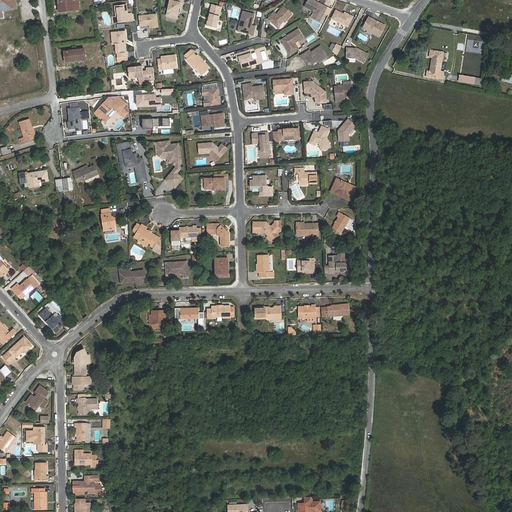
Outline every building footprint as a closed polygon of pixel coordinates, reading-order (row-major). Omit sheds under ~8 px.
[(16,0),(0,0),(0,18),(5,18),(4,10),(17,8),(16,0)] [(79,9),(78,0),(68,0),(58,1),(59,12),(79,9)] [(183,0),(176,0),(177,2),(170,0),(167,16),(177,18),(178,13),(179,8),(181,8),(183,0)] [(326,7),(313,0),(306,0),(304,6),(313,11),(310,17),(318,21),(326,7)] [(222,7),(212,4),(208,17),(210,17),(209,19),(208,19),(206,25),(217,27),(222,7)] [(126,5),(115,6),(116,16),(117,22),(123,22),(123,21),(128,20),(128,21),(132,21),(132,13),(128,14),(126,5)] [(274,12),(268,19),(271,22),(272,20),(276,25),(281,24),(283,21),(285,20),(286,21),(292,14),(284,7),(277,15),(274,12)] [(341,13),(335,10),(331,18),(347,27),(353,16),(344,12),(343,15),(340,14),(341,13)] [(255,14),(243,11),(241,20),(242,20),(240,30),(250,32),(249,34),(253,35),(256,26),(252,25),(255,14)] [(157,14),(140,16),(141,26),(150,25),(150,28),(158,27),(157,14)] [(385,25),(368,17),(363,28),(379,37),(385,25)] [(238,31),(249,34),(250,32),(240,30),(242,20),(241,20),(238,31)] [(298,29),(281,40),(284,43),(285,43),(287,46),(287,48),(290,54),(298,49),(294,43),(303,37),(298,29)] [(125,31),(111,32),(112,44),(115,44),(116,54),(117,53),(118,57),(127,56),(127,52),(125,52),(125,43),(120,43),(120,40),(126,40),(125,31)] [(337,54),(341,46),(332,42),(328,50),(337,54)] [(310,50),(300,56),(303,60),(304,59),(307,63),(310,64),(317,60),(318,61),(327,56),(321,45),(311,51),(310,50)] [(358,48),(347,48),(347,58),(355,58),(364,62),(368,54),(358,48)] [(65,62),(85,60),(84,49),(64,51),(65,62)] [(250,49),(236,54),(238,59),(240,58),(243,68),(257,64),(255,59),(253,59),(250,49)] [(196,57),(193,54),(191,50),(185,55),(187,58),(186,60),(193,69),(194,68),(200,75),(208,69),(197,55),(196,57)] [(426,77),(439,79),(443,52),(430,50),(429,57),(432,57),(430,71),(427,71),(426,77)] [(158,60),(159,70),(177,67),(176,55),(161,57),(161,59),(158,60)] [(324,60),(326,66),(336,62),(337,63),(334,56),(324,60)] [(128,68),(129,78),(138,77),(143,77),(144,81),(148,81),(155,80),(153,67),(146,68),(146,71),(143,71),(142,66),(128,68)] [(511,82),(511,73),(502,73),(501,82),(511,82)] [(474,83),(475,78),(468,77),(460,75),(459,81),(474,83)] [(292,79),(273,81),(274,90),(280,90),(283,89),(282,88),(284,88),(285,95),(293,94),(292,79)] [(313,82),(304,82),(305,92),(309,92),(316,97),(316,103),(326,102),(325,92),(318,86),(316,87),(314,85),(314,83),(313,82)] [(251,83),(242,85),(243,89),(244,88),(245,95),(250,98),(256,97),(256,99),(265,98),(263,86),(252,87),(251,83)] [(352,86),(335,87),(336,101),(340,101),(340,99),(344,99),(344,96),(353,95),(352,86)] [(218,88),(202,90),(203,95),(207,95),(208,96),(209,99),(208,100),(204,101),(205,106),(220,104),(218,88)] [(137,94),(137,108),(157,107),(162,107),(162,102),(162,97),(157,97),(157,94),(137,94)] [(110,96),(94,113),(105,123),(110,117),(107,115),(113,108),(122,116),(127,112),(123,108),(126,105),(115,95),(110,96)] [(80,107),(68,108),(69,121),(68,121),(69,130),(76,129),(76,132),(83,131),(80,107)] [(208,111),(200,112),(201,116),(204,116),(206,124),(208,126),(215,125),(215,127),(225,126),(223,113),(209,115),(208,111)] [(203,129),(215,127),(215,125),(208,126),(206,124),(204,116),(201,116),(203,129)] [(170,118),(143,119),(143,128),(154,128),(155,126),(170,126),(170,118)] [(349,118),(338,131),(339,141),(349,141),(348,137),(348,134),(353,128),(356,125),(349,118)] [(25,141),(35,138),(29,119),(19,122),(24,137),(25,141)] [(314,131),(310,140),(315,142),(318,143),(321,151),(330,147),(326,137),(329,130),(322,127),(320,131),(321,131),(320,134),(318,133),(314,131)] [(299,128),(278,130),(279,141),(284,141),(284,137),(285,136),(293,135),(294,136),(294,140),(300,139),(299,128)] [(268,133),(252,134),(253,143),(259,143),(259,148),(260,153),(265,153),(265,157),(270,157),(268,133)] [(130,142),(122,143),(124,151),(119,152),(121,164),(125,163),(126,162),(130,161),(130,164),(133,165),(137,165),(139,177),(141,177),(142,179),(138,180),(139,183),(143,183),(144,181),(147,180),(143,159),(142,158),(138,159),(137,155),(135,154),(132,155),(131,152),(132,151),(130,142)] [(170,142),(156,143),(157,150),(162,149),(163,153),(168,152),(168,157),(169,162),(174,161),(176,163),(176,164),(179,164),(181,164),(178,144),(170,145),(170,142)] [(212,143),(198,144),(199,153),(209,152),(218,160),(227,148),(222,144),(218,148),(212,143)] [(7,146),(1,148),(3,155),(9,153),(7,146)] [(257,158),(265,157),(265,153),(260,153),(259,148),(256,148),(257,158)] [(162,149),(157,150),(158,153),(163,158),(168,157),(168,152),(163,153),(162,149)] [(121,164),(123,171),(126,171),(127,168),(136,166),(138,180),(142,179),(141,177),(139,177),(137,165),(133,165),(130,164),(130,161),(126,162),(125,163),(121,164)] [(167,180),(168,181),(175,172),(175,173),(178,170),(179,171),(180,169),(179,168),(179,164),(176,164),(177,167),(167,180)] [(78,183),(98,174),(94,165),(88,168),(87,165),(72,172),(73,175),(78,183)] [(304,168),(295,169),(295,173),(299,173),(299,184),(317,183),(316,172),(305,173),(304,168)] [(50,181),(48,170),(28,173),(28,172),(20,173),(21,184),(25,183),(26,189),(42,187),(42,182),(50,181)] [(175,172),(168,181),(175,186),(182,178),(175,173),(175,172)] [(272,187),(269,187),(266,184),(266,176),(253,176),(253,180),(251,180),(251,188),(260,187),(260,191),(260,196),(273,195),(272,187)] [(72,189),(71,178),(62,179),(64,190),(72,189)] [(215,178),(204,178),(205,189),(214,189),(214,190),(225,189),(224,180),(224,178),(215,178)] [(64,190),(62,179),(56,180),(57,191),(64,190)] [(339,183),(335,182),(332,191),(342,195),(342,197),(350,201),(355,187),(340,181),(339,183)] [(341,233),(350,218),(339,212),(337,216),(338,217),(333,228),(332,231),(338,235),(340,235),(341,233)] [(111,217),(111,213),(102,214),(104,231),(115,229),(113,216),(111,217)] [(267,235),(267,238),(272,237),(274,239),(279,235),(278,233),(281,230),(274,223),(271,226),(269,227),(269,225),(266,222),(253,222),(253,232),(258,232),(259,234),(261,232),(264,232),(267,235)] [(318,236),(318,223),(296,224),(297,235),(313,235),(313,236),(318,236)] [(135,235),(140,237),(140,236),(144,238),(144,244),(147,246),(149,243),(151,244),(150,246),(154,248),(160,238),(152,233),(152,232),(149,230),(148,231),(146,229),(147,227),(142,224),(141,225),(137,233),(135,235)] [(207,234),(217,234),(220,236),(221,246),(229,246),(229,233),(219,224),(207,224),(207,234)] [(191,237),(191,241),(198,241),(197,236),(197,228),(197,226),(193,226),(193,227),(179,228),(179,231),(174,231),(172,233),(172,240),(179,240),(179,237),(191,237)] [(260,272),(260,277),(274,277),(273,272),(269,272),(269,255),(258,255),(258,272),(260,272)] [(334,271),(338,271),(339,272),(345,272),(346,270),(346,264),(345,263),(338,263),(338,256),(329,256),(329,265),(330,274),(334,274),(334,271)] [(228,258),(215,258),(215,271),(218,271),(218,277),(228,277),(228,271),(227,271),(227,267),(228,267),(228,258)] [(298,271),(309,271),(309,273),(315,273),(314,259),(307,259),(307,261),(298,261),(298,271)] [(0,276),(1,277),(9,270),(0,260),(0,276)] [(187,262),(166,263),(167,273),(177,272),(177,275),(184,274),(184,278),(188,278),(187,262)] [(130,267),(119,268),(119,272),(122,272),(122,281),(130,281),(131,280),(135,280),(135,283),(144,283),(143,270),(130,271),(130,267)] [(31,276),(28,279),(20,286),(17,283),(12,289),(14,291),(15,290),(22,298),(27,293),(28,294),(35,287),(36,288),(39,285),(31,276)] [(349,304),(331,305),(331,306),(327,307),(328,316),(328,317),(350,315),(349,304)] [(305,307),(298,307),(298,318),(316,318),(316,317),(316,311),(316,307),(316,305),(311,305),(311,306),(309,306),(308,307),(306,307),(305,307)] [(230,306),(223,306),(222,307),(218,307),(217,306),(212,306),(212,309),(207,309),(208,318),(216,318),(217,316),(222,316),(224,318),(230,318),(230,317),(230,310),(230,309),(230,307),(230,306)] [(265,307),(255,307),(255,319),(266,318),(267,320),(274,320),(277,316),(281,316),(281,306),(275,306),(273,308),(266,308),(265,307)] [(180,319),(199,319),(199,308),(180,308),(180,319)] [(56,318),(53,315),(53,316),(46,309),(40,314),(56,333),(59,329),(56,326),(60,323),(64,327),(67,324),(59,315),(59,316),(56,318)] [(152,315),(152,329),(166,329),(165,310),(154,310),(154,313),(152,315)] [(13,329),(10,332),(0,321),(0,336),(2,339),(0,340),(3,344),(16,333),(13,329)] [(32,346),(24,337),(10,350),(16,357),(24,351),(25,352),(32,346)] [(74,357),(75,377),(73,377),(73,384),(74,384),(74,389),(84,389),(84,384),(90,384),(90,377),(86,377),(86,364),(91,364),(91,354),(88,354),(85,348),(76,352),(74,357)] [(8,351),(3,356),(10,364),(15,359),(8,351)] [(6,365),(0,370),(0,371),(4,375),(6,377),(12,372),(6,365)] [(40,386),(35,393),(37,394),(35,397),(31,395),(26,402),(31,406),(36,410),(39,406),(43,408),(48,402),(44,399),(49,392),(40,386)] [(86,397),(77,398),(77,403),(79,403),(79,414),(89,414),(89,409),(98,409),(98,399),(86,399),(86,397)] [(77,441),(85,441),(85,436),(88,436),(88,423),(75,423),(75,427),(77,427),(77,441)] [(34,441),(34,444),(38,444),(38,451),(47,452),(47,444),(45,444),(45,427),(34,427),(34,431),(27,431),(27,441),(34,441)] [(8,431),(0,442),(0,447),(6,452),(17,438),(8,431)] [(75,464),(92,464),(92,456),(92,454),(83,454),(83,450),(75,450),(75,464)] [(35,470),(35,480),(48,480),(48,476),(46,476),(46,470),(47,470),(47,462),(36,463),(36,470),(35,470)] [(85,481),(73,481),(74,494),(101,493),(101,485),(95,485),(95,481),(99,481),(99,476),(92,476),(92,475),(85,475),(85,481)] [(35,509),(47,509),(46,492),(45,492),(45,489),(33,489),(33,492),(35,492),(35,509)] [(312,497),(305,497),(305,503),(305,509),(299,509),(298,511),(312,511),(321,511),(320,502),(312,502),(312,497)] [(76,511),(89,511),(89,507),(86,507),(86,503),(76,503),(75,504),(75,511),(76,511)]
